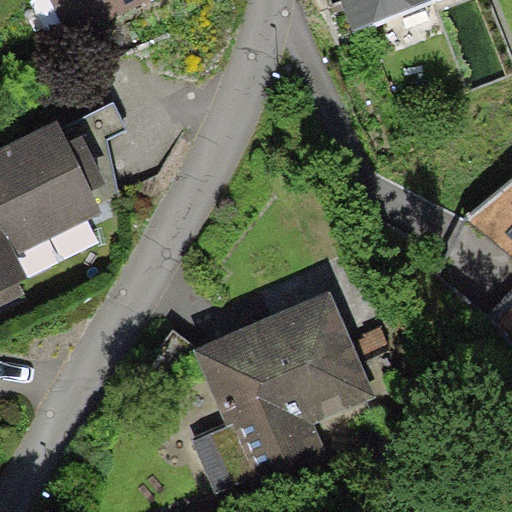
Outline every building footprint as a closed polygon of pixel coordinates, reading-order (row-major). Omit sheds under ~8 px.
[(46,0),(63,38),(153,0),(46,0)] [(334,0),(349,40),(457,0),(334,0)] [(112,216),(71,124),(0,155),(0,298),(33,284),(20,256),(112,216)] [(511,260),(511,189),(469,225),(511,260)] [(186,441),(211,508),(323,467),(309,429),(371,406),(335,308),(202,357),(228,426),(186,441)]
